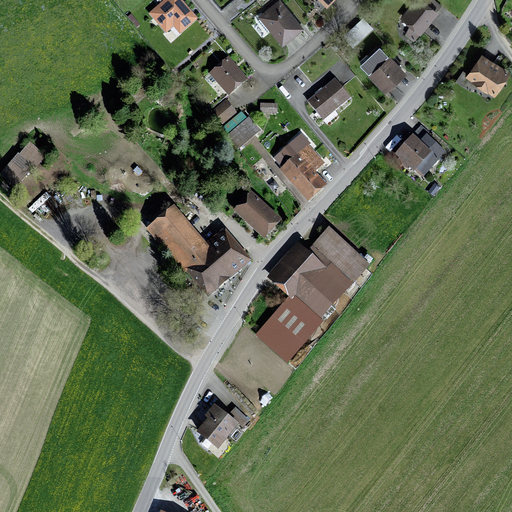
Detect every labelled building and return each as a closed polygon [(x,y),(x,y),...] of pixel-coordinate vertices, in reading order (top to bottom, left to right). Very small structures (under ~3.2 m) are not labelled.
[(199,22),(180,0),(171,0),(152,16),(169,35),(177,28),(183,35),(199,22)] [(413,41),(440,8),(429,0),(417,0),(403,18),(409,23),(405,34),(413,41)] [(280,1),(260,17),(282,44),(302,28),(280,1)] [(352,46),(372,28),(362,18),(343,36),(352,46)] [(382,47),(363,64),(385,88),(404,71),(382,47)] [(495,97),(511,73),(481,53),(465,77),(495,97)] [(250,82),(231,59),(213,73),(232,96),(250,82)] [(348,97),(333,79),(308,101),(323,118),(348,97)] [(237,115),(227,103),(213,114),(223,126),(237,115)] [(279,114),(279,104),(261,105),(261,115),(279,114)] [(262,132),(249,118),(228,136),(240,151),(262,132)] [(453,130),(459,134),(464,127),(458,123),(453,130)] [(421,125),(411,136),(412,137),(393,157),(407,170),(409,168),(414,173),(415,172),(422,178),(446,152),(429,136),(431,134),(421,125)] [(301,134),(273,158),(307,197),(320,186),(309,173),(324,161),(301,134)] [(29,147),(3,175),(13,185),(40,157),(29,147)] [(428,193),(433,197),(440,187),(435,183),(428,193)] [(286,224),(255,196),(238,215),(268,242),(286,224)] [(248,259),(228,235),(208,251),(173,209),(149,229),(184,272),(189,268),(208,291),(248,259)] [(307,253),(302,248),(274,279),(291,295),(316,317),(317,316),(364,264),(327,231),(307,253)] [(255,335),(287,363),(324,321),(317,316),(316,317),(291,295),(255,335)] [(217,446),(235,424),(218,410),(200,432),(217,446)]
